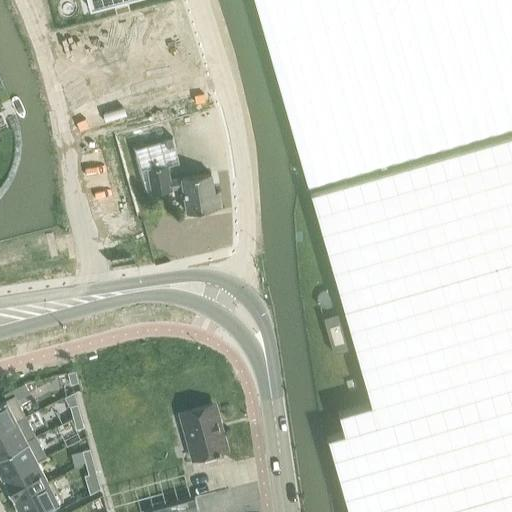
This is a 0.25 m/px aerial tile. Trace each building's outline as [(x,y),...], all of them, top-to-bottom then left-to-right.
[(511,0),(255,0),(267,40),(300,155),(308,182),(511,123),(511,0)] [(128,3),(114,6),(116,13),(130,10),(128,3)] [(129,19),(81,30),(87,56),(114,50),(116,49),(117,55),(119,55),(126,83),(124,83),(130,107),(133,106),(134,112),(150,108),(149,102),(171,97),(166,77),(167,77),(162,58),(161,58),(158,45),(168,43),(162,19),(131,27),(129,19)] [(511,511),(511,129),(335,180),(306,188),(367,400),(333,410),(339,430),(327,434),(349,511),(511,511)] [(172,137),(134,147),(140,169),(148,167),(166,164),(179,162),(172,137)] [(186,211),(220,205),(218,191),(214,191),(211,172),(169,179),(166,164),(148,167),(152,192),(182,187),(186,211)] [(339,312),(323,317),(333,353),(349,349),(339,312)] [(73,370),(67,372),(71,384),(76,382),(78,382),(75,370),(73,370)] [(0,428),(25,416),(14,394),(0,401),(0,428)] [(211,402),(179,411),(192,457),(214,451),(215,454),(220,452),(219,450),(227,448),(221,428),(219,429),(211,402)] [(77,403),(69,405),(73,417),(80,415),(77,403)] [(80,415),(73,417),(76,428),(84,426),(80,415)] [(25,416),(0,428),(0,454),(27,440),(28,441),(36,437),(25,416)] [(27,440),(0,454),(0,472),(3,478),(38,461),(28,441),(27,440)] [(90,448),(82,450),(85,462),(93,460),(90,448)] [(93,460),(85,462),(88,473),(96,471),(93,460)] [(38,461),(3,478),(14,498),(48,481),(47,480),(38,461)] [(48,481),(14,498),(20,511),(39,511),(63,500),(52,478),(47,480),(48,481)] [(191,498),(146,509),(146,511),(199,511),(195,497),(191,498)]
